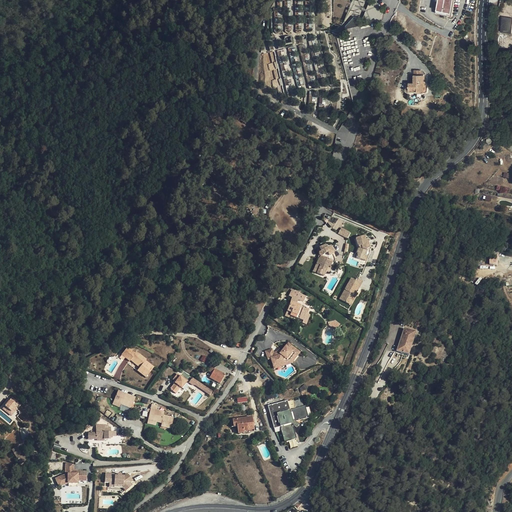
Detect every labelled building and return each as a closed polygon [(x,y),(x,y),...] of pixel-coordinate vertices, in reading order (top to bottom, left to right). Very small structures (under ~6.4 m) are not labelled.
[(438,0),(436,13),(452,15),(454,0),(438,0)] [(511,31),(511,17),(501,16),(499,32),(511,34),(511,31)] [(417,89),(417,91),(423,91),(424,74),(421,74),(416,74),(414,74),(414,83),(409,82),(409,84),(409,89),(417,89)] [(341,227),(338,233),(348,239),(351,233),(341,227)] [(364,236),(355,239),(358,246),(358,245),(359,248),(357,253),(358,254),(356,258),(367,262),(371,251),(368,241),(366,241),(364,236)] [(319,258),(316,264),(319,265),(316,273),(323,276),(325,272),(328,267),(329,267),(332,261),(333,261),(334,261),(334,260),(335,260),(335,259),(335,258),(330,246),(326,248),(324,245),(319,248),(320,251),(319,252),(318,253),(318,254),(319,255),(319,256),(320,256),(319,258)] [(500,251),(494,250),(491,262),(498,263),(500,251)] [(342,301),(349,304),(355,293),(356,294),(363,282),(357,278),(356,280),(352,278),(345,290),(347,292),(342,301)] [(293,297),(298,300),(302,301),(304,300),(306,296),(299,293),(299,292),(296,291),(295,291),(292,289),(289,295),(293,297)] [(358,295),(356,294),(355,293),(349,304),(352,306),(358,295)] [(290,315),(303,321),(306,313),(307,314),(309,309),(304,307),(303,308),(301,308),(300,306),(296,304),(290,301),(284,316),(289,318),(290,315)] [(315,309),(320,312),(324,306),(319,302),(315,309)] [(310,315),(307,314),(306,313),(303,321),(302,323),(306,325),(310,315)] [(333,320),(328,323),(329,326),(330,326),(331,326),(332,326),(332,327),(333,327),(334,327),(334,328),(335,329),(335,330),(336,330),(339,324),(333,320)] [(409,356),(416,333),(405,329),(397,352),(409,356)] [(282,351),(280,354),(281,355),(271,358),(273,366),(289,361),(295,354),(290,350),(292,347),(288,343),(282,351)] [(289,361),(273,366),(274,369),(292,363),(300,353),(292,347),(290,350),(295,354),(289,361)] [(140,366),(139,368),(137,371),(146,378),(154,367),(145,361),(146,360),(136,352),(135,353),(131,350),(129,352),(125,349),(121,355),(129,362),(130,361),(131,359),(140,366)] [(280,354),(282,351),(279,349),(276,353),(272,355),(271,351),(264,354),(266,360),(271,358),(281,355),(280,354)] [(130,361),(139,368),(140,366),(131,359),(130,361)] [(215,369),(212,374),(210,378),(220,383),(228,369),(218,363),(215,369)] [(174,381),(176,382),(174,384),(170,389),(176,394),(181,388),(182,389),(187,382),(177,374),(173,380),(174,381)] [(192,378),(187,384),(191,387),(193,385),(195,385),(203,389),(205,386),(192,378)] [(114,401),(121,404),(131,408),(136,398),(118,391),(114,401)] [(11,397),(2,408),(11,416),(20,405),(11,397)] [(288,400),(268,405),(274,428),(280,427),(284,442),(296,439),(293,425),(297,428),(299,424),(295,422),(309,418),(305,406),(290,410),(288,400)] [(148,420),(157,422),(162,423),(161,426),(171,429),(174,418),(163,416),(164,412),(157,410),(158,406),(152,404),(151,410),(150,413),(148,420)] [(96,418),(100,420),(102,415),(96,412),(94,417),(96,418)] [(252,417),(233,420),(234,427),(237,427),(238,434),(244,433),(244,431),(254,430),(252,417)] [(104,437),(104,439),(110,439),(110,438),(112,438),(112,437),(116,437),(116,432),(111,432),(111,428),(104,428),(104,425),(100,425),(100,429),(96,429),(96,432),(88,432),(88,447),(97,447),(97,439),(97,437),(104,437)] [(66,463),(66,474),(56,478),(58,484),(62,482),(63,485),(68,483),(78,483),(78,481),(87,481),(87,472),(78,472),(78,474),(74,474),(74,470),(74,463),(66,463)] [(116,474),(106,474),(106,482),(110,482),(110,485),(120,485),(119,487),(124,487),(127,491),(134,485),(131,482),(134,479),(128,472),(124,475),(124,476),(122,476),(122,475),(122,473),(118,473),(118,476),(118,477),(116,477),(116,475),(116,474)]
